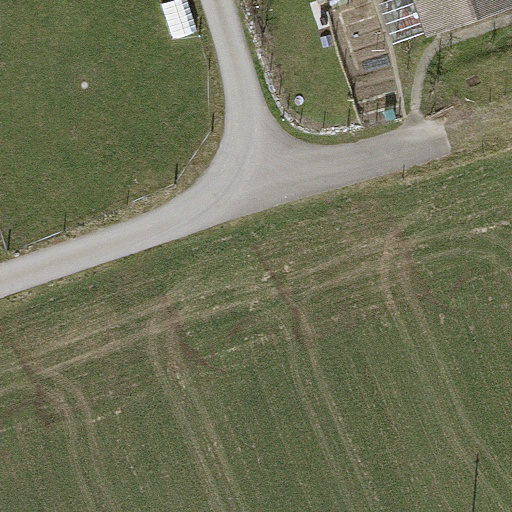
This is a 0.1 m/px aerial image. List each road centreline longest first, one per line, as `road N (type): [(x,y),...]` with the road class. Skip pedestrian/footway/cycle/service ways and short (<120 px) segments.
road 1 (track): [(275,186),(511,118)]
road 2 (track): [(275,186),(219,0)]
